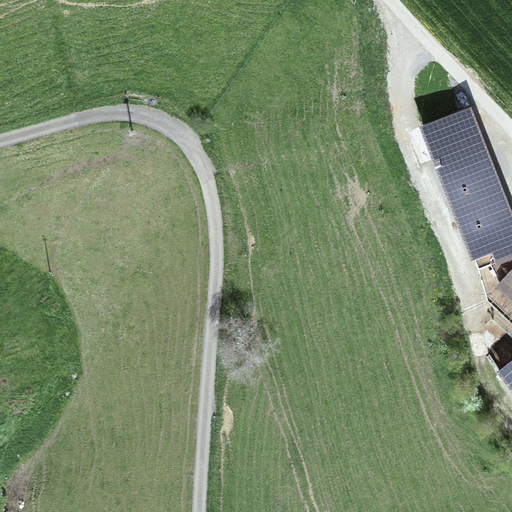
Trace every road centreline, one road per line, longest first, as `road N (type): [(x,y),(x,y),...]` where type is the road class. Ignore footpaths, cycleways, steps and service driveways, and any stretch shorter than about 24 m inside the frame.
road 1 (unclassified): [(0,142),(129,112),(169,128),(202,162),(218,244),(199,511)]
road 2 (track): [(511,419),(460,302),(449,237),(405,103),(395,16)]
road 3 (track): [(395,16),(511,133)]
